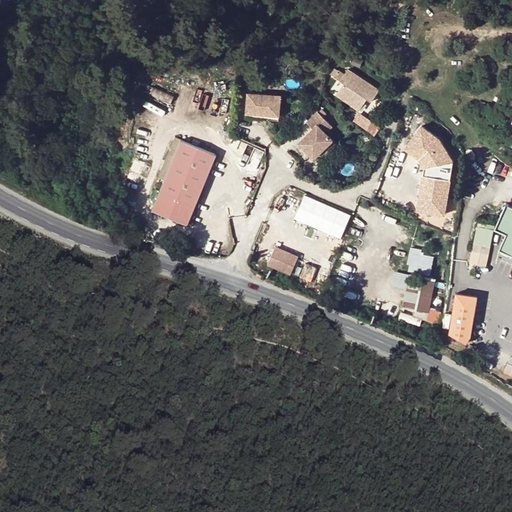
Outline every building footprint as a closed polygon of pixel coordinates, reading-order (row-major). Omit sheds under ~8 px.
[(353,69),(345,81),(348,83),(340,94),(363,111),(369,103),(366,101),(368,97),(371,100),(376,103),(384,90),(353,69)] [(174,102),(177,92),(156,85),(153,95),(174,102)] [(286,96),(254,94),(252,114),(284,116),(286,96)] [(323,111),(312,123),(318,129),(304,143),(318,159),(338,141),(330,134),(337,126),(323,111)] [(375,134),(381,126),(361,111),(355,119),(375,134)] [(221,154),(187,139),(156,208),(191,222),(221,154)] [(345,236),(353,211),(304,195),(296,221),(345,236)] [(399,195),(392,210),(445,233),(452,218),(399,195)] [(511,205),(510,204),(498,230),(509,235),(505,245),(502,251),(511,255),(511,205)] [(468,262),(485,266),(494,229),(477,225),(468,262)] [(435,252),(410,247),(405,273),(430,278),(435,252)] [(303,258),(280,248),(273,266),(296,275),(303,258)] [(434,281),(408,276),(401,311),(427,316),(434,281)] [(456,296),(448,337),(470,341),(477,300),(456,296)]
